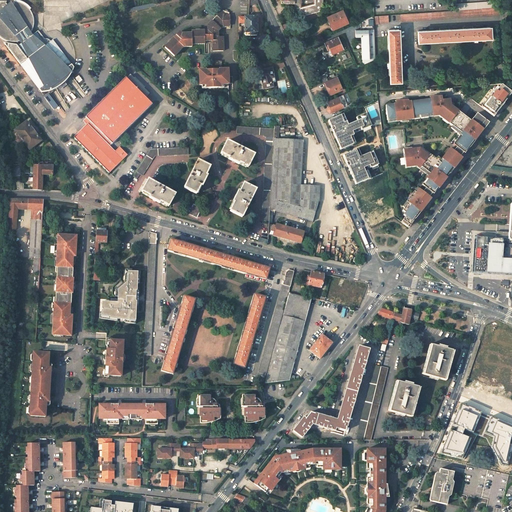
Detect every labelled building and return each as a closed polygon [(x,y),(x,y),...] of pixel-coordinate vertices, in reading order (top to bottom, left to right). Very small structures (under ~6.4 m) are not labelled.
[(294,0),(294,4),(294,5),(299,17),(302,16),(317,12),(322,11),(323,7),(322,0),(313,0),(314,4),(301,7),(301,0),(294,0)] [(498,1),(454,4),(454,10),(498,7),(498,1)] [(73,68),(52,40),(50,41),(49,40),(47,39),(40,38),(36,34),(33,36),(30,34),(32,32),(33,29),(34,26),(34,23),(34,20),(33,17),(32,13),(30,11),(28,8),(26,6),(23,5),(20,4),(17,3),(15,3),(14,6),(13,6),(12,5),(9,7),(6,4),(7,3),(0,2),(0,12),(1,13),(0,14),(0,36),(2,38),(4,40),(7,41),(10,42),(13,42),(17,42),(20,42),(22,45),(16,49),(14,45),(4,44),(41,92),(48,91),(52,90),(57,88),(61,85),(65,81),(69,77),(70,75),(71,73),(73,68)] [(400,14),(400,21),(502,14),(501,7),(498,7),(454,10),(400,14)] [(342,10),(328,17),(333,29),(348,22),(342,10)] [(209,35),(205,35),(206,33),(192,33),(192,36),(183,36),(180,34),(166,49),(175,58),(184,49),(193,49),(193,47),(206,46),(206,43),(213,43),(213,53),(223,53),(223,39),(218,39),(218,34),(222,29),(227,29),(227,28),(231,28),(231,18),(231,17),(231,15),(224,13),(222,15),(221,15),(208,28),(209,33),(209,35)] [(378,23),(388,22),(388,15),(373,16),(374,24),(378,24),(378,23)] [(373,16),(360,22),(360,29),(354,30),(355,37),(361,37),(362,59),(363,59),(363,64),(375,59),(374,24),(373,16)] [(244,23),(244,36),(256,35),(256,17),(248,17),(239,17),(238,23),(244,23)] [(490,27),(417,31),(418,42),(491,38),(490,27)] [(398,29),(388,30),(389,57),(390,82),(400,81),(399,59),(398,29)] [(343,49),(337,37),(324,43),(327,48),(328,47),(332,54),(343,49)] [(219,63),(210,63),(210,69),(208,69),(208,73),(205,72),(198,71),(197,86),(204,86),(204,85),(206,85),(206,90),(214,90),(215,85),(217,86),(217,87),(226,87),(226,72),(220,72),(220,69),(219,69),(219,63)] [(271,68),(256,71),(258,80),(261,80),(262,88),(272,86),(270,78),(273,77),(271,68)] [(88,123),(74,137),(110,173),(127,155),(119,147),(115,151),(110,146),(151,104),(145,98),(149,93),(130,74),(84,120),(88,123)] [(336,76),(324,82),(326,87),(327,87),(330,95),(342,90),(336,76)] [(511,92),(511,91),(502,84),(493,95),(491,94),(481,107),(492,115),(493,113),(495,114),(506,100),(506,99),(511,92),(511,93),(511,92)] [(57,105),(48,93),(44,95),(54,108),(57,105)] [(347,105),(343,95),(327,102),(329,106),(328,107),(327,109),(328,111),(330,112),(347,105)] [(407,226),(408,225),(410,226),(413,221),(414,219),(415,219),(419,214),(420,212),(418,211),(421,207),(423,209),(431,198),(429,197),(432,193),(433,194),(438,188),(447,178),(446,177),(447,175),(449,174),(462,158),(460,156),(461,154),(463,152),(464,154),(469,148),(475,141),(474,140),(475,139),(477,137),(483,129),(483,130),(489,123),(477,113),(471,121),(451,104),(450,100),(442,101),(441,97),(429,97),(430,99),(408,102),(408,101),(394,100),(395,104),(386,106),(388,120),(388,123),(396,122),(402,121),(402,119),(407,119),(408,120),(414,119),(434,116),(439,116),(443,119),(444,117),(451,122),(449,124),(461,133),(453,144),(456,147),(455,149),(453,151),(452,150),(450,152),(448,151),(439,162),(422,148),(417,149),(412,149),(412,148),(405,149),(403,149),(404,154),(406,168),(416,166),(420,169),(421,167),(430,174),(422,185),(426,188),(423,192),(419,189),(416,193),(414,191),(406,202),(408,203),(403,210),(405,212),(403,215),(405,216),(401,222),(407,226)] [(352,136),(354,135),(352,132),(355,131),(360,128),(361,131),(371,127),(366,115),(356,119),(358,122),(348,126),(347,123),(344,124),(340,115),(328,121),(331,128),(334,127),(335,130),(332,131),(341,150),(353,145),(350,137),(352,136)] [(26,121),(15,130),(29,149),(40,140),(36,135),(37,134),(31,126),(30,126),(26,121)] [(237,126),(236,133),(263,135),(266,137),(261,220),(268,221),(269,211),(269,209),(269,207),(274,129),(237,126)] [(300,185),(303,141),(281,140),(281,128),(274,128),(274,129),(269,207),(297,214),(296,217),(307,219),(304,231),(307,232),(303,244),(306,244),(318,201),(319,201),(319,186),(300,185)] [(254,155),(226,141),(221,153),(229,157),(228,159),(238,164),(239,162),(248,166),(254,155)] [(49,142),(43,146),(47,150),(52,146),(49,142)] [(154,156),(188,154),(188,147),(150,149),(133,176),(137,178),(139,174),(142,175),(154,156)] [(364,181),(370,179),(368,175),(366,176),(363,169),(369,166),(370,168),(378,165),(373,152),(361,157),(359,158),(356,150),(343,156),(346,163),(349,162),(350,166),(348,167),(356,185),(364,181)] [(198,160),(185,187),(197,193),(201,185),(202,186),(208,176),(206,175),(210,166),(198,160)] [(47,162),(47,165),(44,165),(43,165),(42,175),(52,175),(52,165),(53,165),(54,163),(47,162)] [(34,165),(33,190),(42,190),(42,175),(43,165),(34,165)] [(364,181),(365,193),(385,190),(383,173),(375,176),(375,183),(372,183),(371,178),(370,179),(364,181)] [(175,194),(148,179),(142,191),(150,196),(149,197),(159,203),(160,201),(168,206),(175,194)] [(234,202),(230,210),(242,216),(256,189),(244,183),(239,192),(238,191),(233,201),(234,202)] [(17,208),(28,208),(28,200),(11,200),(10,207),(17,208)] [(32,209),(32,219),(42,220),(43,200),(32,200),(32,209)] [(381,200),(371,204),(379,223),(392,218),(388,210),(386,211),(381,200)] [(193,205),(189,214),(196,217),(201,208),(193,205)] [(10,207),(8,229),(14,230),(16,230),(16,225),(17,208),(10,207)] [(269,209),(296,217),(297,214),(269,207),(269,209)] [(32,219),(30,258),(40,259),(42,220),(32,219)] [(273,235),(300,243),(304,231),(276,224),(275,225),(273,235)] [(106,243),(107,231),(97,231),(96,243),(98,243),(106,243)] [(150,355),(157,234),(150,232),(143,354),(150,355)] [(511,232),(495,232),(495,238),(476,237),(473,272),(511,274),(511,232)] [(54,335),(70,336),(71,319),(69,319),(69,304),(70,304),(71,293),(72,279),(72,268),(72,253),(75,253),(76,236),(59,235),(59,243),(56,243),(56,258),(57,258),(56,267),(58,267),(58,273),(56,273),(55,297),(56,297),(56,303),(55,303),(54,312),(53,312),(52,327),(54,327),(54,335)] [(171,240),(168,250),(245,273),(265,280),(268,269),(171,240)] [(286,273),(258,376),(265,378),(282,315),(288,293),(293,271),(289,270),(286,273)] [(310,279),(308,284),(321,287),(324,274),(311,271),(310,276),(308,276),(307,279),(310,279)] [(111,302),(102,302),(101,311),(101,314),(110,316),(117,318),(124,320),(128,321),(128,320),(135,321),(136,302),(135,302),(136,292),(137,292),(137,284),(139,284),(139,272),(128,272),(127,276),(125,276),(124,283),(118,288),(117,300),(117,303),(111,302)] [(301,319),(307,297),(300,295),(288,293),(282,315),(301,319)] [(254,295),(234,364),(244,367),(265,298),(254,295)] [(164,363),(162,371),(172,373),(195,300),(184,297),(181,308),(164,363)] [(381,309),(376,315),(392,320),(394,313),(381,309)] [(410,318),(411,312),(407,311),(403,310),(402,315),(398,314),(394,313),(392,320),(408,325),(410,318)] [(101,314),(101,311),(100,311),(99,317),(116,321),(117,318),(110,316),(101,314)] [(410,318),(417,320),(419,314),(411,312),(410,318)] [(284,381),(301,319),(282,315),(264,384),(284,381)] [(386,344),(389,336),(380,334),(378,342),(381,343),(386,344)] [(322,335),(309,351),(319,359),(332,343),(322,335)] [(122,341),(108,340),(108,346),(106,346),(106,365),(105,370),(107,370),(107,376),(121,377),(121,366),(123,366),(123,352),(122,352),(122,341)] [(430,345),(422,374),(428,376),(427,378),(436,381),(436,378),(442,380),(450,350),(444,348),(445,346),(436,344),(436,346),(430,345)] [(303,417),(293,431),(301,437),(312,424),(334,431),(335,429),(345,431),(369,349),(358,346),(337,420),(310,413),(305,418),(303,417)] [(49,353),(33,352),(33,361),(32,361),(31,365),(32,366),(32,368),(31,368),(31,376),(33,376),(32,392),(30,392),(29,399),(30,399),(30,402),(29,402),(29,407),(30,407),(30,416),(45,417),(46,402),(48,402),(50,368),(48,368),(49,353)] [(364,440),(382,367),(374,365),(356,440),(364,440)] [(364,440),(372,440),(389,369),(382,367),(364,440)] [(395,382),(387,412),(392,413),(392,415),(401,418),(401,415),(407,417),(415,387),(409,386),(410,383),(401,381),(400,383),(395,382)] [(214,417),(221,417),(221,408),(220,408),(220,405),(216,405),(216,402),(212,399),(210,399),(210,395),(198,395),(198,402),(201,402),(201,405),(200,405),(200,417),(202,417),(202,421),(206,421),(206,420),(209,420),(209,421),(214,421),(214,417)] [(258,418),(266,418),(266,409),(264,409),(265,406),(261,406),(261,403),(257,399),(255,399),(255,396),(243,396),(243,403),(245,403),(245,405),(244,417),(246,417),(246,422),(250,422),(250,421),(254,420),(254,422),(258,422),(258,418)] [(511,447),(511,424),(461,403),(441,453),(464,460),(477,435),(486,438),(502,464),(508,466),(511,447)] [(130,406),(99,405),(99,419),(103,420),(103,418),(105,418),(107,419),(107,425),(108,425),(108,423),(113,423),(113,425),(118,425),(118,421),(117,420),(118,420),(118,417),(128,417),(128,419),(129,419),(129,420),(134,420),(134,419),(135,419),(135,417),(146,417),(145,420),(146,421),(145,422),(145,425),(150,425),(150,423),(155,423),(155,425),(156,425),(156,420),(158,418),(160,418),(160,420),(164,420),(164,414),(165,414),(165,410),(164,410),(164,406),(133,406),(133,408),(130,408),(130,406)] [(99,438),(99,444),(102,444),(102,457),(99,457),(99,465),(102,465),(102,479),(98,479),(98,482),(111,483),(111,476),(114,476),(114,468),(111,468),(111,455),(114,455),(114,446),(111,446),(111,439),(99,438)] [(140,439),(127,439),(127,446),(125,447),(125,455),(127,455),(127,468),(125,468),(125,476),(127,476),(127,485),(140,487),(140,479),(136,479),(136,465),(140,465),(140,458),(137,458),(137,444),(140,444),(140,439)] [(203,439),(203,448),(250,448),(254,443),(254,440),(229,440),(229,439),(203,439)] [(32,482),(32,476),(34,476),(34,472),(40,472),(40,467),(38,467),(38,461),(40,461),(40,453),(38,453),(38,448),(40,447),(39,443),(28,444),(28,458),(26,458),(26,472),(22,472),(22,486),(17,486),(17,500),(15,500),(15,511),(29,511),(29,509),(27,509),(26,504),(29,504),(28,496),(26,496),(26,490),(28,490),(28,486),(34,486),(34,482),(32,482)] [(77,477),(77,457),(75,457),(75,443),(63,443),(63,446),(66,447),(66,452),(64,453),(64,461),(66,461),(66,466),(64,467),(64,477),(77,477)] [(180,449),(180,444),(168,444),(168,449),(157,449),(157,457),(171,457),(171,451),(180,451),(180,449)] [(180,451),(180,458),(193,458),(194,451),(203,451),(203,444),(191,444),(191,449),(180,449),(180,451)] [(383,511),(384,511),(384,496),(387,496),(386,483),(384,483),(384,482),(384,447),(365,447),(366,462),(366,473),(366,482),(366,488),(366,494),(366,499),(367,507),(365,511),(383,511)] [(276,481),(277,480),(274,478),(280,471),(281,470),(287,469),(288,471),(290,471),(304,468),(304,465),(306,465),(311,464),(314,464),(321,463),(321,469),(325,469),(339,469),(339,448),(311,448),(299,450),(299,449),(289,449),(289,452),(274,456),(257,478),(257,479),(254,483),(263,490),(265,488),(269,491),(276,481)] [(466,469),(460,494),(462,495),(466,496),(466,498),(467,498),(474,499),(474,496),(481,498),(487,470),(467,465),(466,469)] [(439,467),(438,472),(436,471),(435,472),(429,498),(430,500),(446,504),(448,496),(450,494),(453,481),(452,479),(454,471),(439,467)] [(177,471),(169,470),(169,475),(161,475),(160,486),(165,487),(165,484),(168,484),(176,485),(179,485),(179,488),(183,488),(184,477),(177,476),(177,471)] [(481,498),(487,499),(487,501),(486,506),(491,507),(501,509),(509,474),(487,470),(481,498)] [(66,511),(65,491),(52,492),(52,503),(54,503),(54,509),(52,509),(52,511),(66,511)] [(237,494),(233,500),(240,503),(244,497),(237,494)] [(244,497),(240,503),(241,506),(251,509),(254,501),(244,497)] [(92,507),(90,511),(132,511),(133,503),(125,503),(125,505),(115,504),(115,505),(111,505),(112,501),(103,500),(102,508),(92,507)]
